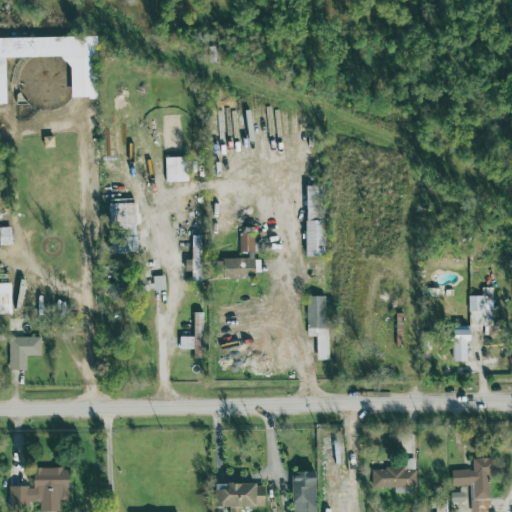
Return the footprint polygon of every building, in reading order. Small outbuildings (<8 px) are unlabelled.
[(2,57),(65,56),(66,98),(94,97),(93,36),(0,37),(0,103),(3,104),(2,57)] [(184,157),(162,158),(163,182),(185,181),(184,157)] [(302,186),(303,256),(320,256),(319,186),(302,186)] [(132,200),(108,200),(110,254),(134,253),(132,200)] [(8,227),(0,227),(0,243),(8,243),(8,227)] [(246,259),(213,259),(213,278),(252,278),(251,233),(237,233),(237,252),(246,252),(246,259)] [(188,281),(200,281),(200,236),(189,236),(189,260),(182,260),(182,271),(188,271),(188,281)] [(130,278),(134,289),(145,285),(141,274),(130,278)] [(163,276),(151,276),(152,290),(163,289),(163,276)] [(120,287),(118,288),(115,281),(101,287),(108,303),(124,296),(120,287)] [(491,288),(480,288),(480,296),(467,296),(466,313),(472,313),(472,325),(491,325),(491,288)] [(304,337),(314,337),(314,360),(326,361),(326,296),(304,296),(304,337)] [(177,337),(176,349),(191,349),(191,358),(201,359),(202,313),(191,312),(190,337),(177,337)] [(464,326),(448,326),(449,361),(465,361),(464,326)] [(7,371),(24,371),(24,356),(39,355),(39,338),(6,338),(7,371)] [(468,511),(488,511),(486,458),(471,459),(471,469),(449,470),(450,486),(468,485),(468,511)] [(369,468),(369,488),(392,488),(392,494),(413,494),(413,459),(401,459),(401,468),(369,468)] [(7,487),(7,507),(28,507),(28,502),(37,502),(37,511),(57,511),(57,501),(65,501),(65,468),(31,468),(31,487),(7,487)] [(312,511),(312,471),(288,472),(289,511),(312,511)] [(211,507),(227,508),(227,511),(238,511),(239,507),(261,507),(261,484),(211,484),(211,507)] [(448,502),(461,503),(461,493),(449,492),(448,502)]
